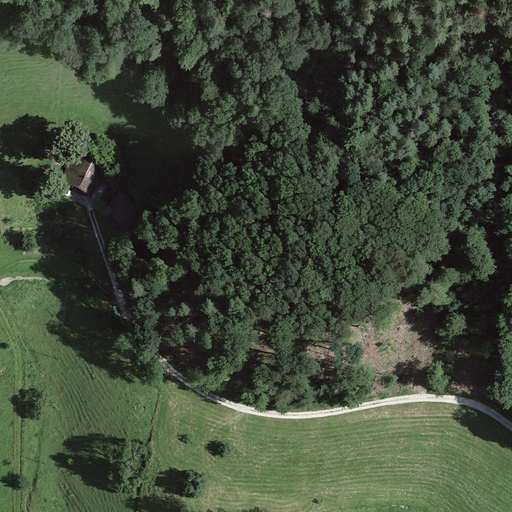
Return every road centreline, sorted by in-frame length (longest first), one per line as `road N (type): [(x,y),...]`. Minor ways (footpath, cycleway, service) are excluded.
road 1 (track): [(511,425),(488,409),(440,398),(270,414),(185,383),(133,326),(89,203)]
road 2 (track): [(0,314),(21,369),(20,511)]
road 3 (track): [(123,301),(70,261),(25,257),(0,267)]
